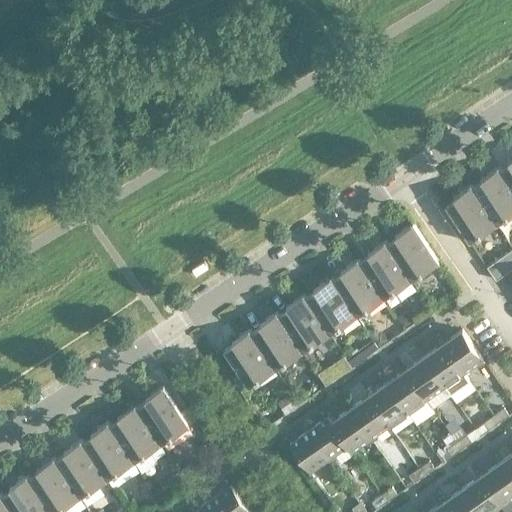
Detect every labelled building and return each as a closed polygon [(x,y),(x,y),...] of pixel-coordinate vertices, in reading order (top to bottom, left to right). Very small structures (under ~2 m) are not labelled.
[(511,155),(498,165),(511,186),(511,155)] [(511,211),(511,186),(498,165),(471,183),(496,222),(511,211)] [(496,222),(471,183),(443,201),(469,240),(496,222)] [(438,260),(413,221),(386,238),(411,278),(438,260)] [(411,278),(386,238),(358,256),(384,296),(411,278)] [(511,246),(511,247),(487,265),(496,277),(511,265),(511,246)] [(384,296),(358,256),(331,274),(357,313),(384,296)] [(207,266),(204,261),(192,268),(196,273),(207,266)] [(357,313),(331,274),(304,292),(329,331),(357,313)] [(329,331),(304,292),(276,310),(302,349),(329,331)] [(302,349),(276,310),(249,328),(275,367),(302,349)] [(408,310),(397,317),(405,328),(415,321),(408,310)] [(375,326),(367,331),(372,338),(379,347),(389,339),(381,328),(378,330),(375,326)] [(485,360),(462,327),(443,341),(463,370),(479,359),(482,363),(485,360)] [(275,367),(249,328),(222,346),(247,385),(275,367)] [(372,338),(346,357),(352,365),(379,347),(372,338)] [(463,370),(443,341),(424,354),(447,387),(451,385),(448,381),(463,370)] [(447,387),(424,354),(405,367),(426,397),(441,386),(444,390),(447,387)] [(318,372),(326,383),(338,374),(331,363),(318,372)] [(426,397),(405,367),(387,380),(410,413),(413,411),(411,407),(426,397)] [(410,413),(387,380),(368,394),(389,423),(404,412),(406,416),(410,413)] [(189,423),(163,384),(136,402),(161,441),(189,423)] [(291,391),(277,400),(285,413),(299,403),(291,391)] [(389,423),(368,394),(349,407),(373,440),(376,437),(374,434),(389,423)] [(161,441),(136,402),(108,420),(134,459),(161,441)] [(503,406),(493,413),(498,420),(508,413),(503,406)] [(373,440),(349,407),(331,420),(348,444),(351,449),(366,439),(369,442),(373,440)] [(498,420),(493,413),(483,420),(488,427),(498,420)] [(327,415),(309,428),(332,461),(335,458),(333,455),(348,444),(331,420),(327,415)] [(134,459),(108,420),(81,438),(107,477),(134,459)] [(332,461),(309,428),(289,442),(310,471),(312,469),(317,476),(327,469),(322,462),(326,460),(328,463),(332,461)] [(466,432),(456,439),(461,446),(471,439),(466,432)] [(107,477),(81,438),(54,455),(79,495),(107,477)] [(461,446),(456,439),(446,446),(451,454),(461,446)] [(511,451),(499,460),(511,479),(511,451)] [(52,511),(79,495),(54,455),(27,473),(51,511),(52,511)] [(429,458),(419,465),(424,473),(434,466),(429,458)] [(191,460),(179,469),(188,481),(200,472),(191,460)] [(511,479),(499,460),(480,474),(501,503),(511,495),(511,479)] [(424,473),(419,465),(409,473),(414,480),(424,473)] [(179,469),(167,477),(176,489),(188,481),(179,469)] [(51,511),(27,473),(0,490),(0,492),(13,511),(51,511)] [(487,511),(501,503),(480,474),(462,487),(479,511),(487,511)] [(251,511),(231,483),(211,496),(222,511),(251,511)] [(392,485),(381,492),(386,499),(397,492),(392,485)] [(479,511),(462,487),(443,500),(451,511),(479,511)] [(0,511),(13,511),(0,492),(0,511)] [(386,499),(381,492),(371,499),(376,506),(386,499)] [(222,511),(211,496),(193,509),(194,511),(222,511)] [(451,511),(443,500),(425,511),(451,511)]
